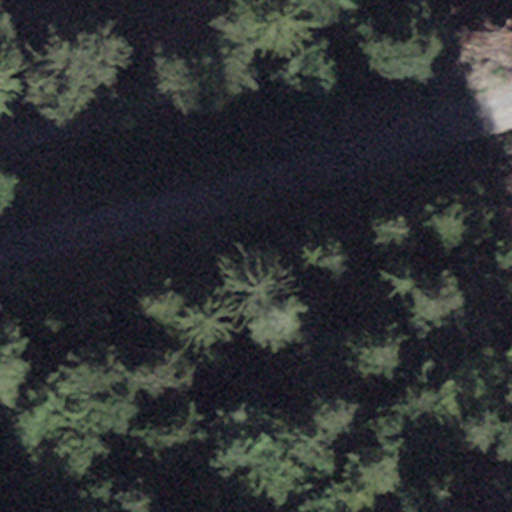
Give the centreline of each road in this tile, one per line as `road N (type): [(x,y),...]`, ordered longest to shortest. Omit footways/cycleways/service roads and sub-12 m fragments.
road 1 (track): [(0,247),(166,213),(511,107)]
road 2 (track): [(0,131),(243,67),(383,0)]
